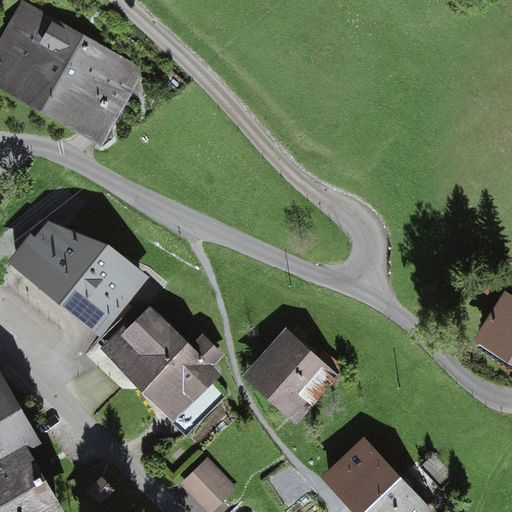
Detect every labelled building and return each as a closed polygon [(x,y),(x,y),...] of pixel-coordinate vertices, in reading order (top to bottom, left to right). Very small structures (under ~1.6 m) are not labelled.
[(135,71),(26,10),(0,55),(0,70),(103,128),(135,71)] [(40,223),(17,252),(18,253),(21,249),(24,251),(20,256),(102,323),(141,276),(107,249),(99,246),(96,248),(89,243),(51,226),(50,227),(40,223)] [(116,352),(148,383),(185,344),(140,300),(102,337),(116,352)] [(511,302),(507,300),(478,347),(500,360),(507,349),(511,352),(511,302)] [(297,327),(255,373),(301,414),(333,379),(330,376),(340,366),(324,352),(319,357),(301,341),(306,335),(297,327)] [(192,351),(185,344),(148,383),(170,404),(165,409),(188,431),(225,394),(209,378),(214,373),(207,367),(219,355),(202,339),(192,351)] [(0,457),(19,447),(31,440),(0,385),(0,457)] [(329,473),(363,510),(396,479),(362,442),(329,473)] [(36,477),(19,447),(0,457),(0,511),(56,511),(46,494),(50,491),(41,475),(36,477)] [(422,465),(442,487),(454,475),(435,454),(422,465)] [(212,508),(234,487),(208,459),(186,481),(212,508)] [(407,469),(396,479),(363,510),(365,511),(426,511),(413,497),(424,487),(407,469)] [(101,477),(90,488),(101,499),(112,488),(101,477)]
